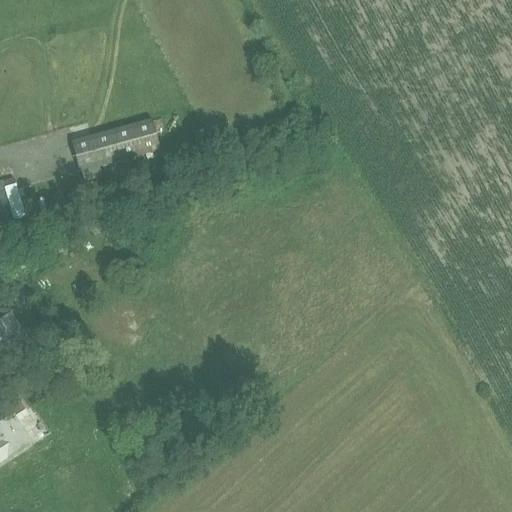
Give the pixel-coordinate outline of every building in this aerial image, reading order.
[(73,142),(80,172),(162,149),(154,120),(73,142)] [(12,179),(1,183),(12,221),(24,217),(12,179)] [(0,224),(12,221),(1,183),(0,182),(0,224)] [(0,358),(19,347),(29,340),(11,312),(0,319),(0,358)] [(0,460),(30,440),(14,416),(26,408),(17,395),(0,406),(0,460)]
